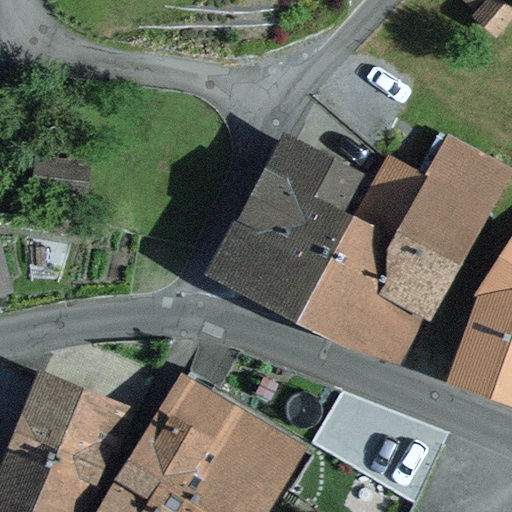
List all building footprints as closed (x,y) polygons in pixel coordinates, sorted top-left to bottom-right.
[(495,0),(491,0),(478,15),(497,30),(511,14),(495,0)] [(499,174),(445,146),(428,179),(350,326),(396,352),(452,246),(464,253),(479,228),(468,222),(499,174)] [(289,152),(231,262),(305,303),(332,254),(328,252),(333,225),(341,210),(352,216),(364,193),(289,152)] [(41,163),(38,189),(80,194),(83,168),(41,163)] [(332,254),(305,303),(350,326),(428,179),(407,168),(385,206),(367,196),(355,218),(352,216),(341,210),(333,225),(328,252),(332,254)] [(511,256),(486,298),(489,301),(511,310),(511,256)] [(511,310),(489,301),(464,372),(511,388),(511,310)] [(45,375),(0,482),(0,492),(45,511),(76,511),(120,408),(45,375)] [(253,511),(296,444),(186,379),(124,482),(126,483),(166,511),(253,511)] [(109,511),(166,511),(126,483),(109,511)]
